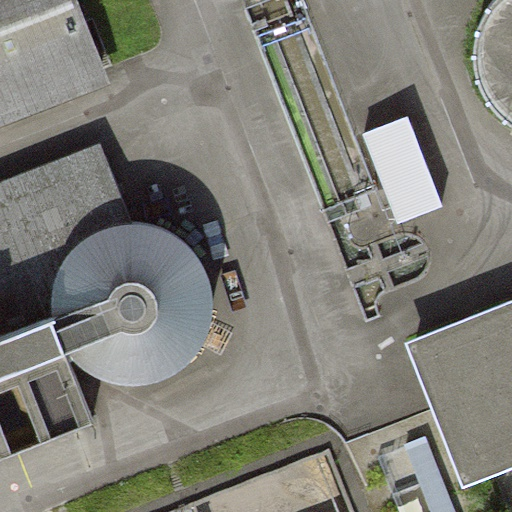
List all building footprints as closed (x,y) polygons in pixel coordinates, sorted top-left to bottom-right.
[(80,0),(0,0),(0,137),(117,91),(80,0)] [(511,0),(497,0),(499,4),(485,19),(475,51),(477,84),(491,114),(511,132),(511,0)] [(413,119),(366,139),(399,218),(446,198),(413,119)] [(0,187),(0,453),(2,459),(95,427),(68,352),(75,350),(85,363),(124,380),(166,375),(200,350),(217,311),(213,269),(187,234),(148,217),(126,220),(102,151),(0,187)] [(511,308),(416,346),(467,476),(492,466),(511,457),(511,308)] [(459,511),(428,437),(407,446),(434,511),(459,511)]
